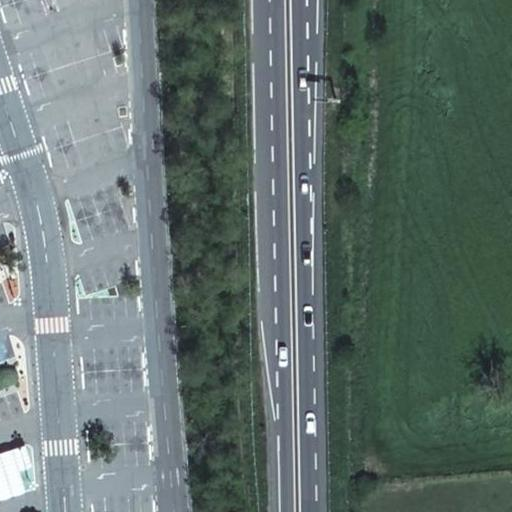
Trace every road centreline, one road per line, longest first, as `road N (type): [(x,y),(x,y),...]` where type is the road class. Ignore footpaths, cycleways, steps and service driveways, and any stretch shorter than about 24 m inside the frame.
road 1 (trunk): [(275,0),(280,511)]
road 2 (trunk): [(316,487),(302,0)]
road 3 (trunk): [(316,487),(316,0)]
